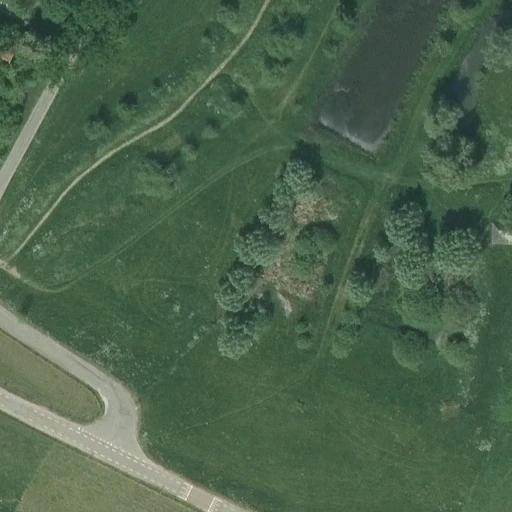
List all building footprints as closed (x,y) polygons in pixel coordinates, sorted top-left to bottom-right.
[(296,0),(294,4),(315,13),(320,0),(296,0)] [(1,46),(0,48),(0,61),(5,64),(12,52),(1,46)] [(139,141),(137,143),(136,144),(138,146),(134,149),(147,167),(181,143),(168,125),(164,127),(162,125),(161,125),(159,127),(158,128),(160,130),(142,143),(140,141),(139,141)] [(511,225),(490,225),(490,247),(511,248),(511,225)] [(446,402),(446,403),(443,403),(443,402),(442,403),(442,404),(437,405),(443,427),(463,421),(457,400),(447,402),(447,401),(446,402)]
